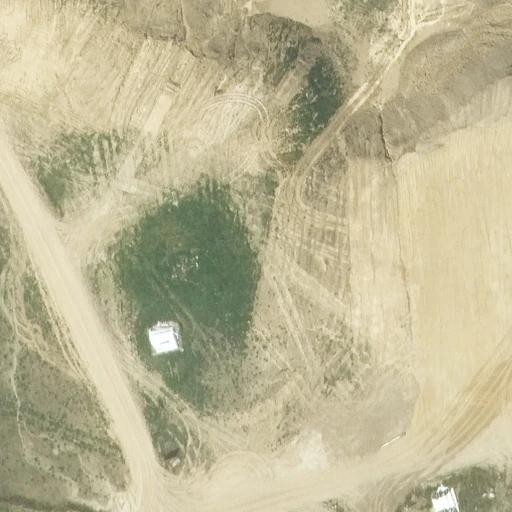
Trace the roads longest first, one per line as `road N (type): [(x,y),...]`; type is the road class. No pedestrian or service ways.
road 1 (unknown): [(297,237),(325,268),(278,321),(172,375),(49,405)]
road 2 (unknown): [(0,117),(106,153),(297,237)]
road 3 (unknown): [(297,237),(438,290),(511,290)]
